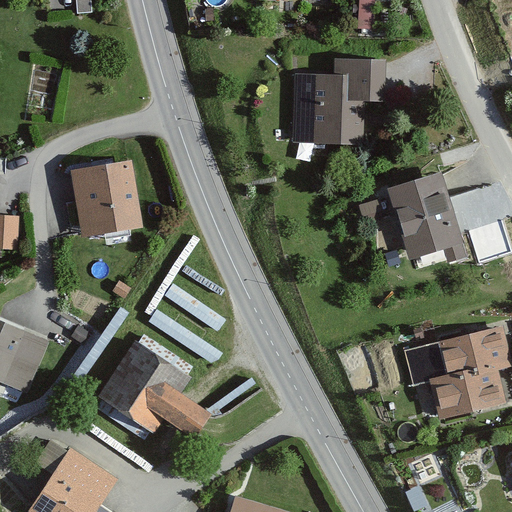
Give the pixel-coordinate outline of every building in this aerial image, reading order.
[(88,13),(86,0),(70,0),(72,15),(88,13)] [(385,105),(387,62),(336,60),(335,75),(297,74),(294,144),(362,146),(363,104),(385,105)] [(143,225),(134,163),(73,172),(81,234),(143,225)] [(467,256),(441,174),(390,191),(413,262),(445,251),(449,262),(467,256)] [(0,216),(0,248),(14,249),(15,217),(0,216)] [(216,337),(228,315),(174,284),(152,323),(218,361),(228,343),(216,337)] [(0,382),(23,393),(46,341),(0,320),(0,382)] [(511,370),(511,366),(503,327),(437,342),(445,376),(432,379),(442,422),(509,408),(502,373),(511,370)] [(189,376),(137,340),(99,394),(155,433),(167,416),(199,438),(216,414),(180,389),(189,376)] [(95,511),(117,479),(69,448),(29,511),(30,511),(95,511)] [(283,511),(236,498),(231,511),(283,511)]
